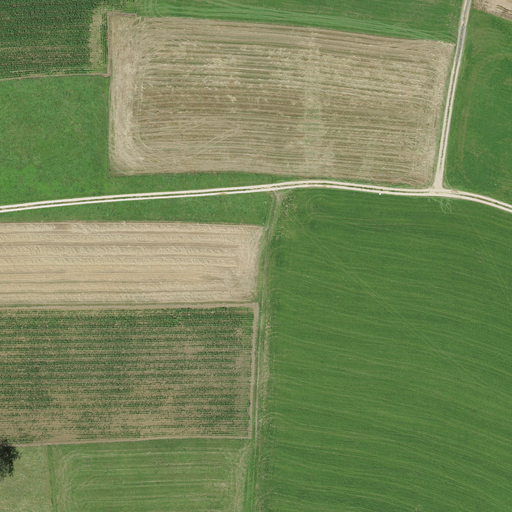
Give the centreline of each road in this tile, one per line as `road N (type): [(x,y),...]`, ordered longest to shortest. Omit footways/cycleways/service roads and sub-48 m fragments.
road 1 (track): [(511,210),(451,195),(303,183),(0,212)]
road 2 (track): [(248,511),(254,356),(278,188)]
road 3 (track): [(438,194),(470,0)]
